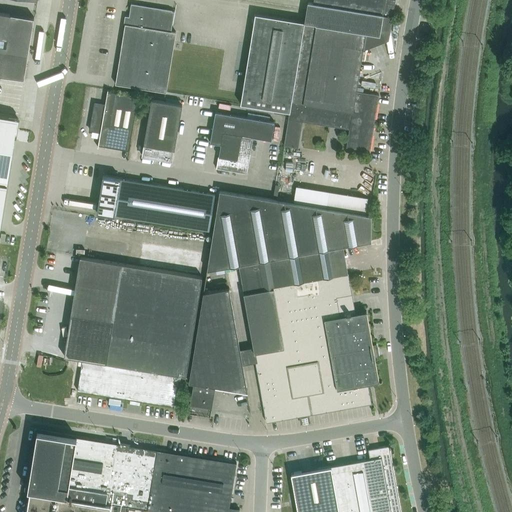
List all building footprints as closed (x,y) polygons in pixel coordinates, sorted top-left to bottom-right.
[(313,0),(313,3),(383,15),(392,16),(394,4),(394,0),(313,0)] [(116,83),(115,84),(167,92),(176,32),(171,31),(174,11),(131,3),(128,24),(126,24),(116,83)] [(287,122),(284,146),(297,148),(301,120),(349,128),(346,147),(370,151),(379,95),(356,91),(364,46),(384,38),(381,30),(383,15),(313,3),(308,3),(305,21),(290,111),(289,111),(289,114),(287,122)] [(14,137),(16,138),(19,119),(0,116),(0,75),(23,79),(33,18),(0,12),(0,181),(7,183),(14,137)] [(250,44),(240,103),(289,111),(290,111),(305,21),(255,13),(250,44)] [(138,97),(108,92),(108,90),(105,105),(95,103),(90,130),(100,132),(98,147),(99,145),(128,150),(138,97)] [(182,105),(151,99),(142,155),(172,160),(182,105)] [(218,156),(216,168),(247,173),(249,161),(253,137),(271,140),(274,122),(215,111),(210,142),(221,144),(219,156),(218,156)] [(95,211),(95,212),(113,214),(209,230),(215,194),(119,178),(101,175),(101,176),(102,176),(97,211),(95,211)] [(371,215),(361,213),(272,199),(220,190),(206,270),(239,264),(335,247),(339,246),(343,246),(371,241),(371,215)] [(199,274),(202,255),(143,245),(139,264),(199,274)] [(239,264),(244,291),(340,274),(343,274),(349,273),(343,246),(339,246),(335,247),(239,264)] [(80,257),(82,258),(66,355),(64,355),(64,356),(82,359),(81,365),(80,365),(80,366),(81,366),(77,392),(78,392),(78,389),(130,397),(130,399),(131,397),(140,399),(139,400),(140,400),(140,399),(172,404),(172,407),(173,407),(178,374),(186,376),(186,375),(185,375),(201,277),(201,278),(202,277),(90,258),(80,256),(80,257)] [(377,380),(370,345),(365,312),(366,312),(366,311),(355,313),(348,274),(349,274),(349,273),(343,274),(340,274),(244,291),(258,371),(262,396),(264,396),(264,400),(263,400),(266,420),(266,421),(282,419),(282,418),(340,407),(340,408),(371,403),(371,402),(367,383),(379,381),(378,380),(377,380)] [(215,387),(247,392),(248,392),(248,389),(247,389),(229,290),(230,290),(229,287),(203,292),(188,382),(194,382),(193,387),(192,386),(191,387),(193,387),(189,412),(189,413),(210,416),(211,416),(210,416),(215,387)] [(109,511),(111,504),(128,506),(138,508),(147,510),(148,510),(157,511),(156,511),(238,511),(239,509),(229,507),(236,463),(157,450),(157,452),(145,450),(143,449),(129,447),(130,446),(130,445),(125,444),(120,444),(119,446),(116,445),(116,443),(112,442),(36,430),(31,462),(26,490),(30,491),(26,511),(109,511)] [(401,511),(390,454),(389,448),(389,445),(378,447),(374,448),(368,449),(369,457),(370,459),(356,461),(351,462),(340,464),(331,466),(291,473),(298,511),(401,511)]
